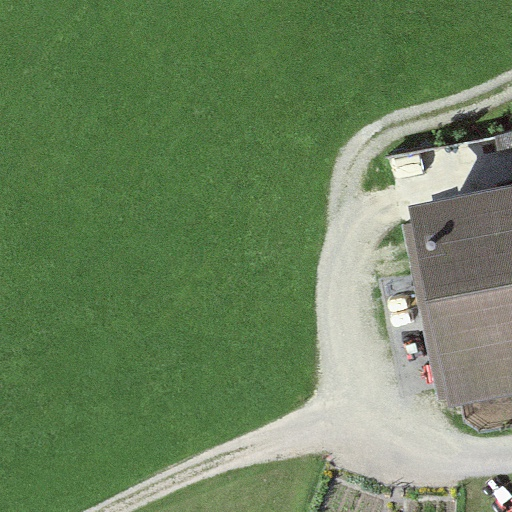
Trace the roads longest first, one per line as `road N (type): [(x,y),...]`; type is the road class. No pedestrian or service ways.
road 1 (track): [(511,453),(453,465),(385,435),(344,371),(350,171),(386,128),(511,85)]
road 2 (track): [(385,435),(201,470),(112,511)]
